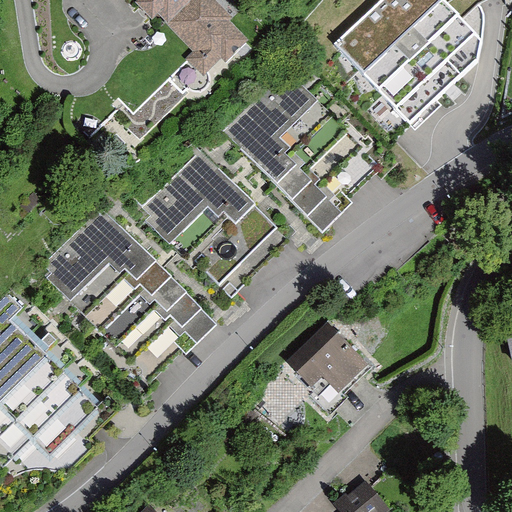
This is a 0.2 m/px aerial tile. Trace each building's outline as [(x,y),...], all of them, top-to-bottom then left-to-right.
[(134,0),(153,19),(159,12),(185,38),(122,99),(129,106),(120,114),(141,135),(223,55),(227,59),(246,41),(228,22),(231,18),(213,0),(134,0)] [(446,0),(379,0),(331,45),(410,129),(481,63),(484,39),(446,0)] [(296,79),(290,85),(281,75),(222,131),(323,235),(356,204),(352,200),(384,170),(296,79)] [(292,242),(195,144),(136,202),(152,217),(147,222),(195,270),(198,266),(233,301),(292,242)] [(216,326),(102,208),(43,265),(53,275),(47,281),(151,388),(216,326)] [(511,284),(503,302),(511,306),(511,284)] [(98,407),(13,321),(25,308),(9,294),(0,302),(0,462),(16,478),(30,472),(41,471),(55,471),(68,475),(99,447),(91,439),(122,410),(109,396),(98,407)] [(374,369),(339,333),(297,374),(315,393),(312,396),(331,416),(350,399),(347,395),(374,369)] [(389,511),(392,510),(367,481),(348,497),(346,494),(334,505),(340,511),(389,511)]
